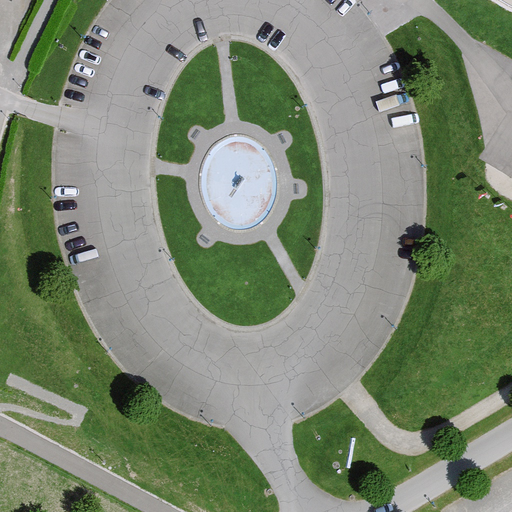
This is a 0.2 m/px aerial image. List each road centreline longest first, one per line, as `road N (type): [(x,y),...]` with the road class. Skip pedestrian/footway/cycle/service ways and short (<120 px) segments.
road 1 (track): [(511,390),(435,437),(395,441),(320,354)]
road 2 (unclassified): [(511,432),(377,511)]
